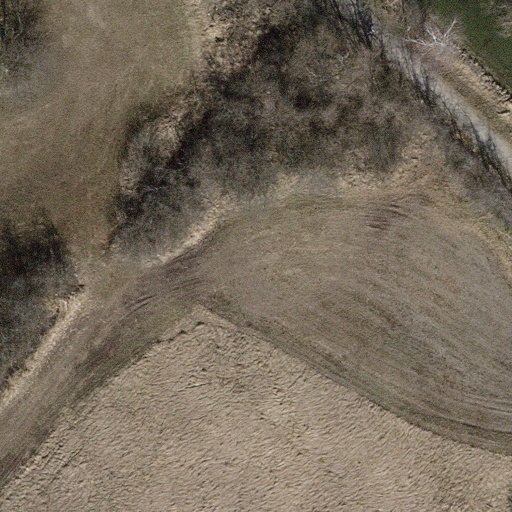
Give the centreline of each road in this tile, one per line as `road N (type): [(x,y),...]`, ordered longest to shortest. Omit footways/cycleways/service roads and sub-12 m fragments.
road 1 (track): [(511,161),(345,0)]
road 2 (track): [(0,436),(114,286)]
